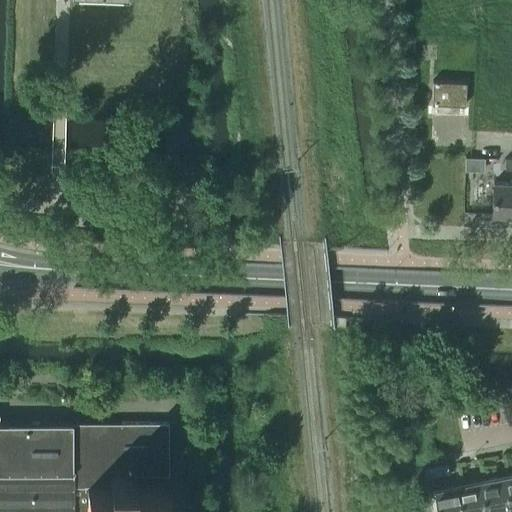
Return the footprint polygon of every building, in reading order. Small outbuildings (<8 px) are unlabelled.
[(431,104),(464,105),(465,82),(432,81),(431,104)] [(511,212),(511,182),(493,182),(492,212),(496,212),(495,215),(507,215),(507,212),(511,212)] [(165,511),(166,488),(168,488),(168,486),(134,486),(134,475),(168,475),(168,423),(87,423),(87,431),(71,431),(71,423),(0,423),(0,511),(165,511)] [(511,511),(511,491),(508,474),(485,478),(491,511),(511,511)] [(485,478),(461,483),(466,511),(491,511),(485,478)] [(437,489),(428,491),(432,511),(466,511),(461,483),(437,488),(437,489)]
